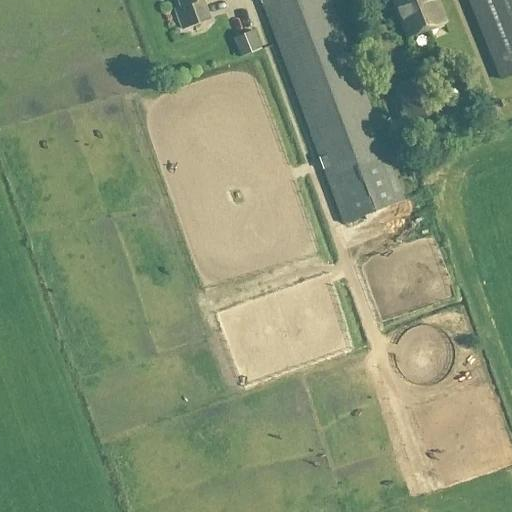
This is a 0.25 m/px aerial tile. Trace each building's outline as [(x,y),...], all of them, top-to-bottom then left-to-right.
[(175,0),(180,13),(174,15),(180,31),(207,20),(201,3),(207,0),(175,0)] [(324,0),(256,0),(341,225),(401,203),(324,0)] [(349,0),(354,12),(363,8),(360,0),(349,0)] [(388,0),(404,40),(442,25),(432,0),(388,0)] [(511,0),(464,0),(497,82),(511,76),(511,0)] [(229,43),(237,61),(258,54),(251,34),(229,43)] [(391,89),(406,127),(433,117),(417,79),(391,89)] [(496,130),(482,92),(472,96),(487,134),(496,130)]
